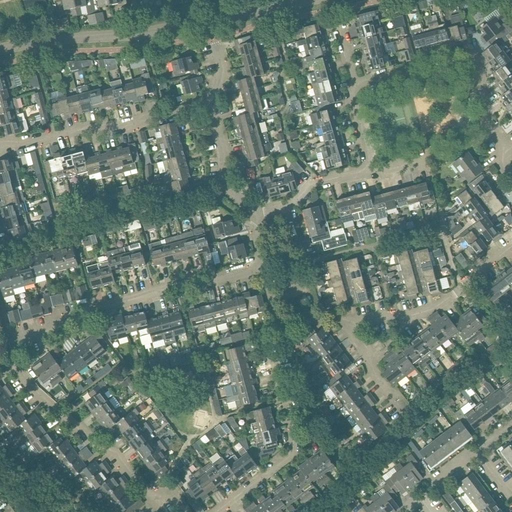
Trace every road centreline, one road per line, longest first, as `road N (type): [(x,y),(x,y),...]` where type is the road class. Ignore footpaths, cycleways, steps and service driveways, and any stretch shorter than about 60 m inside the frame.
road 1 (residential): [(154,503),(117,453),(31,386),(17,340),(72,312),(261,265)]
road 2 (residential): [(278,322),(268,338),(296,439),(290,454),(217,511)]
road 3 (tertiary): [(0,49),(211,20)]
road 4 (residential): [(0,144),(209,110)]
road 5 (residential): [(488,135),(474,63),(355,85)]
road 6 (residential): [(209,110),(222,125),(221,177),(258,215)]
road 7 (residential): [(258,215),(289,207),(309,186),(371,171)]
road 8 (residential): [(371,171),(463,149),(488,135)]
